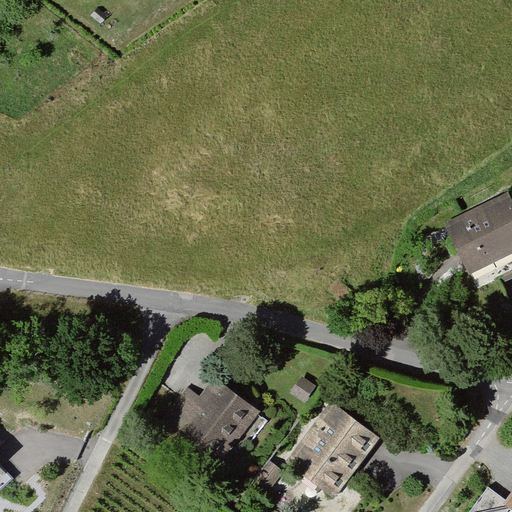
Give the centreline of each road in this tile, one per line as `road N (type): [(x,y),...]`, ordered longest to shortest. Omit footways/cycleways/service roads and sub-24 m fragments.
road 1 (residential): [(511,391),(207,308),(0,279)]
road 2 (track): [(170,303),(69,511)]
road 3 (residential): [(511,409),(434,511)]
